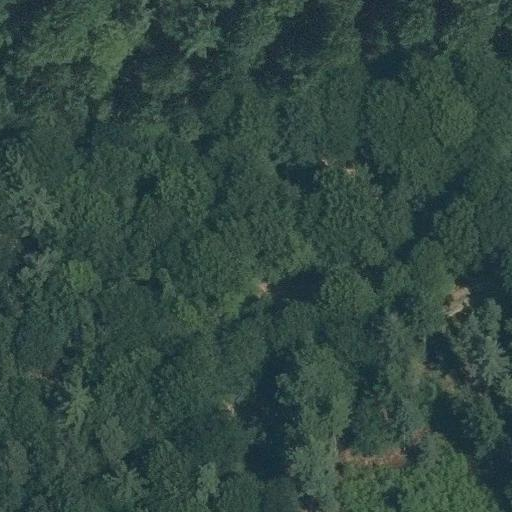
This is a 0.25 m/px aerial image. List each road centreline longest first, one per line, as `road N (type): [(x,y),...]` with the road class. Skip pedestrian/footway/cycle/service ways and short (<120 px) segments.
road 1 (track): [(86,511),(511,274)]
road 2 (track): [(408,0),(511,230)]
